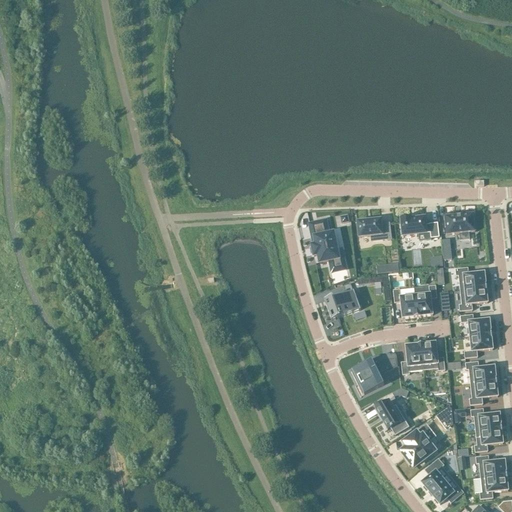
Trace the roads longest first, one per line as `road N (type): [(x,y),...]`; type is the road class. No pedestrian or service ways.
road 1 (residential): [(493,193),(307,194),(289,219),(291,245),(324,356)]
road 2 (residential): [(324,356),(349,412),(417,511)]
road 3 (residential): [(493,193),(511,373)]
road 4 (residential): [(445,329),(386,335),(324,356)]
